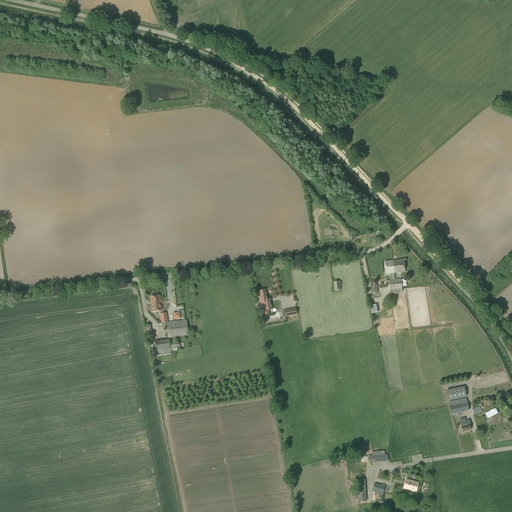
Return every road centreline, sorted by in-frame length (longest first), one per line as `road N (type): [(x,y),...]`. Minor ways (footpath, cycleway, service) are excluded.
road 1 (unclassified): [(407,224),(290,103),(226,58),(143,28),(12,0)]
road 2 (unclassified): [(0,295),(377,249),(407,224)]
road 3 (unclassified): [(511,335),(407,224)]
